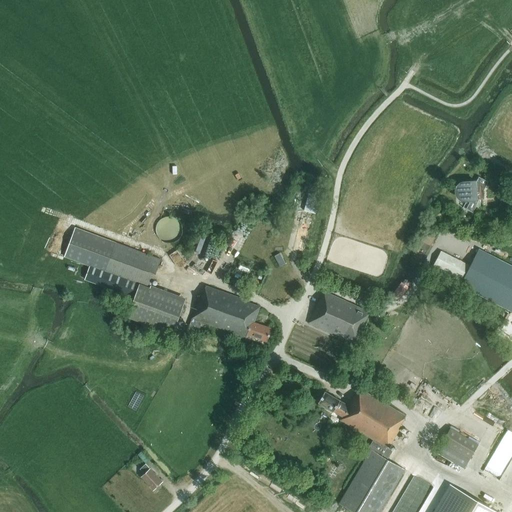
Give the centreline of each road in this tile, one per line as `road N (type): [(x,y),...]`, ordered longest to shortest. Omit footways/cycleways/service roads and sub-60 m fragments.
road 1 (unclassified): [(167,511),(213,463),(311,281)]
road 2 (track): [(403,83),(458,14),(485,15),(511,40)]
